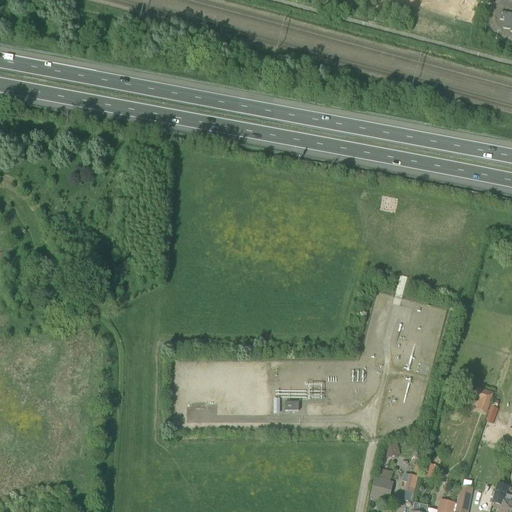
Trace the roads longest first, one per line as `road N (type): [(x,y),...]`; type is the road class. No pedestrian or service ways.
road 1 (motorway): [(0,86),(511,180)]
road 2 (motorway): [(511,153),(0,60)]
